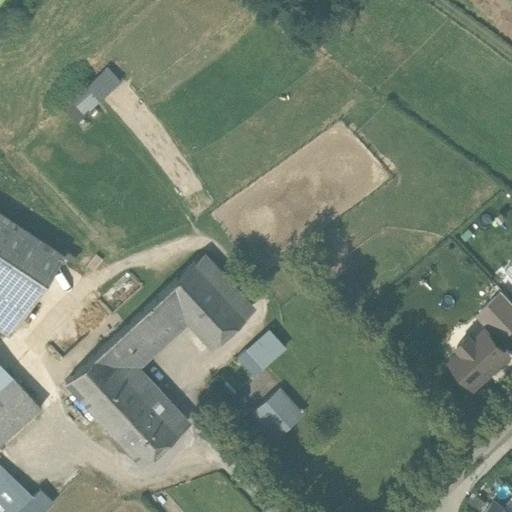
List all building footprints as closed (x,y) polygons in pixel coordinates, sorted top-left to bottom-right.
[(104,62),(62,110),(78,123),(120,76),(104,62)] [(64,262),(0,217),(0,324),(14,334),(64,262)] [(202,260),(161,298),(187,326),(212,352),(253,313),(202,260)] [(501,291),(475,316),(486,328),(498,341),(511,327),(511,303),(511,302),(501,291)] [(161,298),(143,315),(168,343),(187,326),(161,298)] [(67,383),(92,411),(139,368),(168,343),(143,315),(67,383)] [(454,345),(461,352),(450,362),(474,388),(511,354),(498,341),(486,328),(475,338),(469,332),(454,345)] [(268,333),(237,361),(254,380),(285,352),(268,333)] [(189,424),(139,368),(92,411),(142,466),(189,424)] [(0,452),(37,417),(0,378),(0,452)] [(282,391),(252,415),(275,443),(305,418),(282,391)] [(0,472),(0,511),(39,511),(47,503),(28,485),(21,492),(0,472)] [(511,511),(511,509),(493,497),(483,511),(511,511)]
